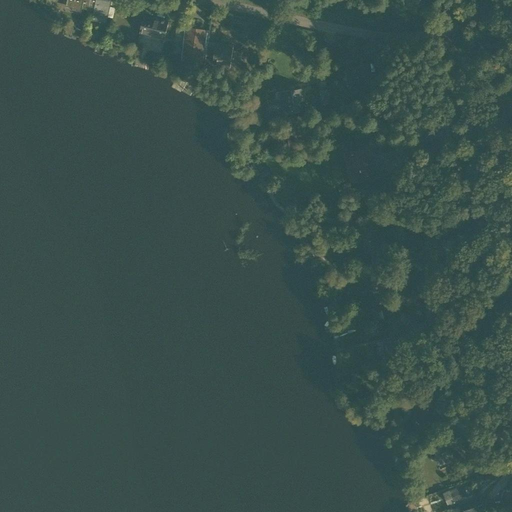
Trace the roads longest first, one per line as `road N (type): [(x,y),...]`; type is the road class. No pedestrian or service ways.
road 1 (unclassified): [(449,28),(458,77),(428,209),(429,313),(445,354),(502,410),(511,438)]
road 2 (unclassified): [(203,0),(392,39),(449,28)]
